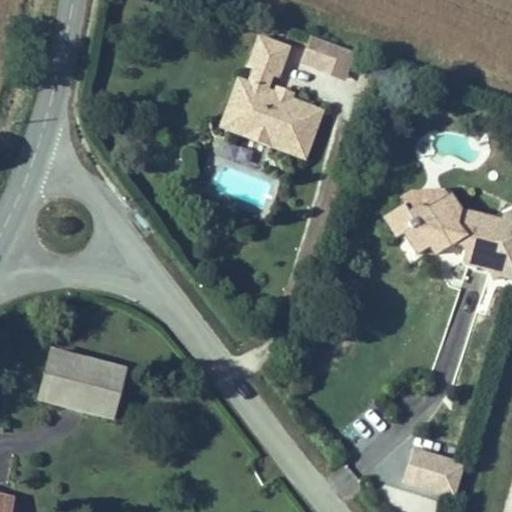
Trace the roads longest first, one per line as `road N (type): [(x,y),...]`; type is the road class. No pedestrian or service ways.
road 1 (residential): [(135,270),(338,511)]
road 2 (residential): [(135,270),(86,186),(36,149)]
road 3 (tertiary): [(36,149),(72,0)]
road 4 (residential): [(0,260),(135,270)]
